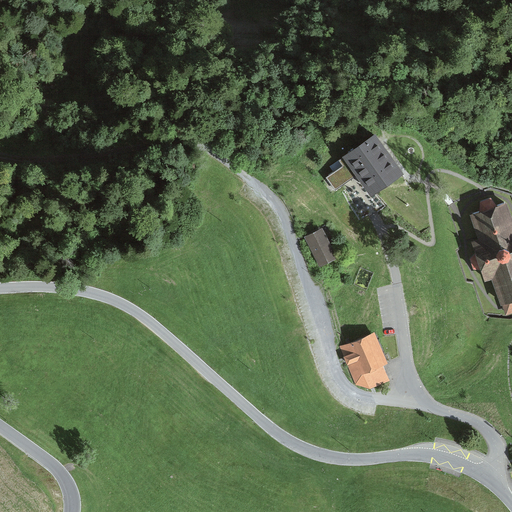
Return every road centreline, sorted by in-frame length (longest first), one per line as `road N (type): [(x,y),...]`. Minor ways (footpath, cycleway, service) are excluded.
road 1 (tertiary): [(0,287),(63,287),(111,298),(293,444),(335,458),(448,458),(477,468),(511,502)]
road 2 (track): [(155,142),(193,143),(264,193),(302,253),(338,368),(377,400),(427,405)]
road 3 (track): [(155,142),(59,157),(0,155)]
